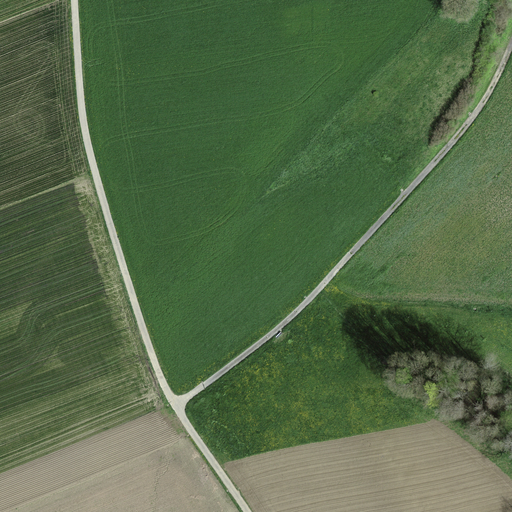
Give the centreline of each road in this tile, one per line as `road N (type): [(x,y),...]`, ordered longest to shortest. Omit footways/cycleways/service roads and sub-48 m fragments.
road 1 (track): [(247,511),(161,379),(124,274),(84,129),(74,0)]
road 2 (track): [(175,405),(313,295),(476,112),(511,45)]
